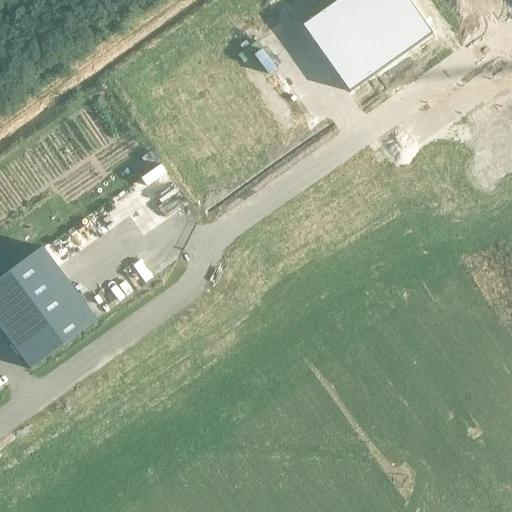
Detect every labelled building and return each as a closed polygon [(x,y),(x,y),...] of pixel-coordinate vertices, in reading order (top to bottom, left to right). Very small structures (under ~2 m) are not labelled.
[(409,0),(338,0),(303,25),(350,92),(433,34),(409,0)] [(511,126),(490,96),(424,144),(507,258),(511,254),(511,126)] [(42,247),(0,276),(0,329),(28,369),(95,322),(42,247)] [(511,292),(507,286),(480,306),(495,327),(511,314),(511,292)] [(156,434),(156,436),(156,438),(156,440),(157,442),(158,443),(178,472),(175,473),(184,485),(186,483),(206,511),(230,511),(245,502),(251,511),(338,511),(256,394),(233,410),(236,414),(226,421),(206,394),(161,426),(159,427),(158,428),(157,430),(156,432),(156,434)] [(511,440),(485,460),(511,496),(511,440)]
